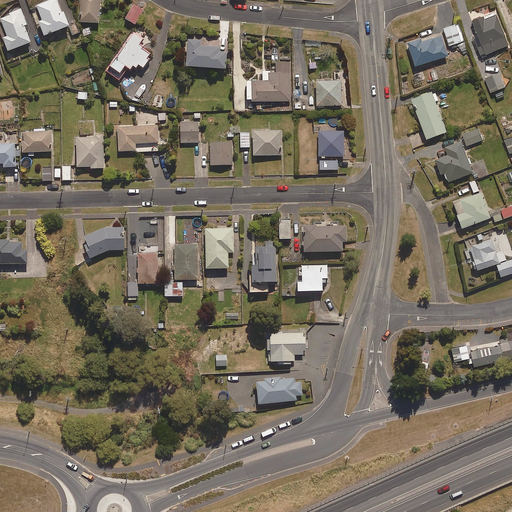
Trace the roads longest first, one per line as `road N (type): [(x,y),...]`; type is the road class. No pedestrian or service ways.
road 1 (residential): [(0,201),(386,190)]
road 2 (residential): [(354,422),(330,447),(145,511)]
road 3 (secondary): [(127,491),(325,424)]
road 4 (residential): [(371,16),(324,21),(167,0)]
road 5 (motorway): [(342,511),(511,438)]
road 6 (residential): [(371,16),(386,190)]
road 7 (track): [(0,394),(79,409),(145,397)]
road 8 (residential): [(369,313),(511,308)]
road 9 (secondary): [(0,438),(49,452),(115,487)]
road 10 (residential): [(386,190),(369,313)]
